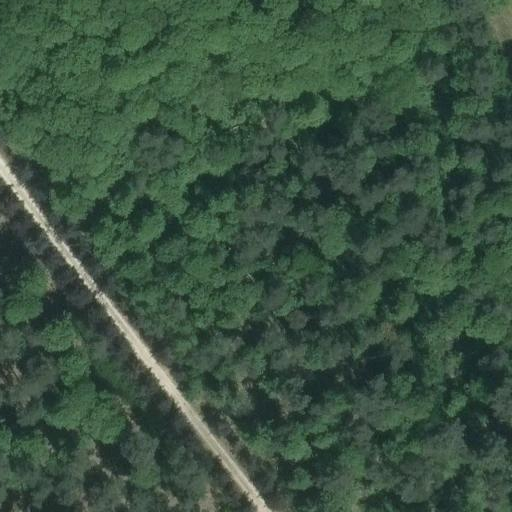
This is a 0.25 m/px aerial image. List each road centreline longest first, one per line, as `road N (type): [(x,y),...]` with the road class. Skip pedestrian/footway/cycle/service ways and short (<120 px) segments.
road 1 (track): [(0,165),(273,511)]
road 2 (track): [(254,487),(389,414),(483,293),(511,239)]
